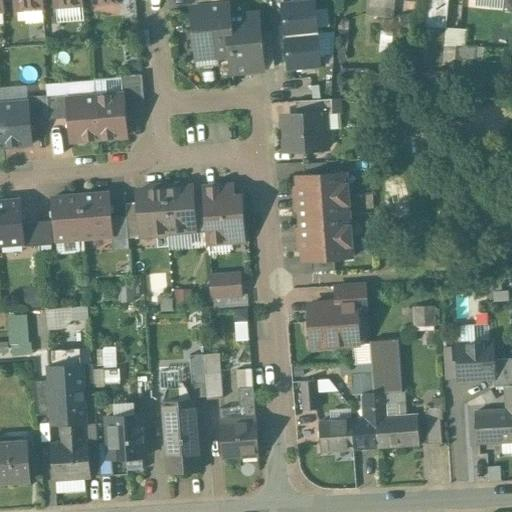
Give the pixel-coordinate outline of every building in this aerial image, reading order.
[(14,0),(16,10),(43,8),(42,0),(14,0)] [(227,0),(198,0),(199,8),(228,5),(227,0)] [(305,0),(280,3),(284,37),(319,33),(315,0),(305,0)] [(370,0),(369,15),(395,18),(397,0),(370,0)] [(428,0),(426,25),(425,25),(422,52),(423,52),(423,65),(442,66),(443,51),(444,51),(452,51),(454,29),(446,28),(448,0),(428,0)] [(228,5),(199,8),(193,8),(195,34),(192,39),(193,50),(197,53),(209,52),(213,56),(231,54),(228,17),(229,16),(228,5)] [(229,16),(228,17),(231,54),(232,72),(263,69),(258,14),(229,16)] [(322,66),(319,33),(284,37),(287,70),(322,66)] [(478,46),(456,44),(453,73),(474,75),(478,46)] [(142,74),(121,76),(123,94),(124,94),(125,112),(145,110),(142,74)] [(326,81),(308,81),(308,93),(326,92),(326,81)] [(68,94),(48,95),(50,119),(69,118),(67,98),(68,98),(68,94)] [(123,94),(95,96),(99,139),(127,136),(125,112),(124,94),(123,94)] [(48,95),(27,97),(27,102),(29,102),(30,121),(50,119),(48,95)] [(68,98),(67,98),(69,118),(71,141),(99,139),(95,96),(68,98)] [(340,98),(332,99),(333,113),(339,112),(339,113),(341,113),(341,112),(340,112),(339,100),(340,100),(340,98)] [(332,99),(296,101),(296,115),(324,113),(324,114),(333,114),(333,113),(332,99)] [(27,102),(0,104),(4,146),(32,144),(30,121),(29,102),(27,102)] [(296,115),(283,116),(286,151),(326,148),(330,144),(330,134),(325,130),(324,114),(324,113),(296,115)] [(327,162),(304,164),(305,176),(328,174),(327,162)] [(305,176),(303,176),(304,187),(294,188),(295,198),(348,195),(346,173),(328,174),(305,176)] [(192,187),(172,188),(172,184),(164,185),(168,235),(195,233),(193,198),(192,187)] [(156,190),(137,191),(138,202),(140,232),(142,232),(151,232),(155,235),(168,235),(164,185),(156,186),(156,190)] [(233,197),(232,185),(204,187),(205,197),(208,232),(209,243),(236,241),(235,230),(243,229),(240,196),(233,197)] [(109,193),(80,196),(84,238),(112,236),(111,217),(109,193)] [(348,195),(295,198),(295,209),(305,209),(306,218),(349,215),(348,195)] [(80,196),(52,198),(56,240),(84,238),(80,196)] [(208,232),(205,197),(193,198),(195,233),(208,232)] [(20,200),(0,201),(0,244),(24,243),(20,200)] [(138,202),(125,203),(126,216),(128,238),(138,238),(142,232),(140,232),(138,202)] [(349,215),(306,218),(307,228),(297,229),(297,240),(351,236),(349,215)] [(128,238),(126,216),(111,217),(112,236),(113,251),(129,249),(128,238)] [(50,221),(38,222),(40,246),(52,245),(50,221)] [(38,222),(26,223),(28,247),(40,246),(38,222)] [(351,236),(297,240),(298,251),(308,250),(309,261),(311,260),(334,259),(352,258),(351,236)] [(334,259),(311,260),(312,272),(335,271),(334,259)] [(231,275),(211,277),(213,296),(241,294),(240,281),(232,282),(231,275)] [(366,284),(336,286),(337,303),(355,302),(356,311),(368,310),(366,284)] [(509,284),(498,285),(500,300),(511,299),(509,284)] [(191,305),(190,288),(178,289),(179,305),(191,305)] [(337,303),(309,305),(310,318),(309,318),(306,321),(306,331),(309,334),(317,333),(318,346),(358,344),(356,311),(355,302),(337,303)] [(415,305),(416,324),(439,323),(438,304),(415,305)] [(90,321),(89,305),(50,308),(51,324),(90,321)] [(251,338),(250,310),(237,311),(238,339),(251,338)] [(14,355),(34,353),(31,312),(11,313),(14,355)] [(438,325),(423,325),(423,345),(439,344),(438,325)] [(396,340),(370,342),(372,364),(374,394),(386,393),(386,395),(392,394),(391,374),(398,373),(396,340)] [(493,342),(456,345),(458,379),(493,378),(495,377),(494,359),(493,342)] [(119,365),(118,346),(99,347),(100,366),(119,365)] [(314,350),(298,352),(300,382),(316,380),(314,350)] [(219,354),(204,355),(206,375),(221,374),(219,354)] [(204,355),(190,356),(193,397),(194,397),(207,396),(206,375),(204,355)] [(511,358),(494,359),(495,377),(493,378),(494,387),(504,386),(511,385),(511,358)] [(93,364),(81,365),(83,395),(95,394),(93,364)] [(362,375),(351,375),(352,395),(360,395),(374,394),(372,364),(362,364),(362,375)] [(81,365),(49,367),(50,380),(52,414),(52,415),(64,415),(65,423),(62,423),(62,424),(81,423),(85,422),(83,395),(81,365)] [(99,383),(123,379),(120,366),(97,369),(99,383)] [(252,369),(237,370),(239,397),(254,396),(252,369)] [(222,399),(221,374),(206,375),(207,396),(207,400),(222,399)] [(50,380),(35,381),(37,415),(52,414),(50,380)] [(316,380),(300,382),(302,410),(318,408),(316,380)] [(506,410),(475,412),(477,443),(511,441),(511,385),(504,386),(506,410)] [(186,387),(167,388),(163,403),(191,402),(186,387)] [(386,393),(374,394),(375,418),(388,417),(388,416),(386,395),(386,393)] [(374,394),(360,395),(363,419),(375,418),(374,394)] [(254,396),(239,397),(240,407),(245,406),(246,418),(247,417),(255,416),(254,396)] [(191,402),(163,403),(168,472),(201,470),(199,436),(197,436),(195,401),(191,402)] [(240,407),(220,409),(219,409),(221,424),(247,422),(247,417),(246,418),(245,406),(240,407)] [(418,413),(388,416),(388,417),(375,418),(378,448),(420,445),(418,413)] [(142,414),(107,417),(109,444),(110,459),(112,459),(145,457),(142,414)] [(247,422),(221,424),(223,456),(241,455),(241,457),(258,456),(256,416),(255,416),(247,417),(247,422)] [(363,419),(320,422),(322,452),(378,448),(375,418),(363,419)] [(440,419),(427,420),(428,444),(442,443),(440,419)] [(81,423),(62,424),(64,444),(52,445),(54,479),(90,477),(88,442),(82,443),(81,423)] [(28,441),(0,443),(0,482),(31,480),(28,441)] [(110,459),(109,444),(98,444),(100,476),(113,475),(112,459),(110,459)]
